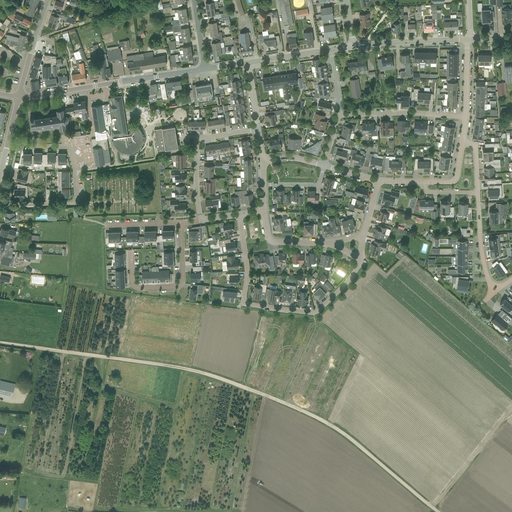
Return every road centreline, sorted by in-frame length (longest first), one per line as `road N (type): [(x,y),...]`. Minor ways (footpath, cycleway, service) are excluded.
road 1 (track): [(0,342),(174,366),(264,394),(341,432),(438,511)]
road 2 (residential): [(360,258),(317,311),(243,303),(238,214)]
road 3 (residential): [(0,206),(76,202),(68,149),(7,142)]
road 4 (residential): [(18,97),(204,69)]
road 5 (residential): [(131,250),(133,286),(178,287),(180,223)]
road 6 (residential): [(200,220),(196,139),(257,129)]
road 7 (residential): [(339,115),(465,116)]
